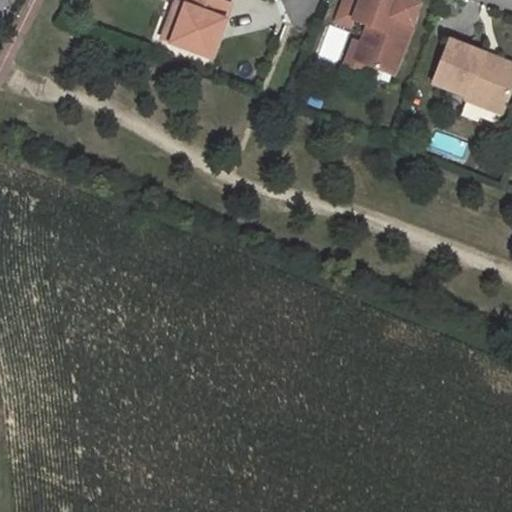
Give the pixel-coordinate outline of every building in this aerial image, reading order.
[(178,0),(176,9),(180,11),(166,48),(206,62),(226,9),(210,3),(210,0),(178,0)] [(365,54),(359,68),(389,80),(409,28),(408,27),(415,8),(395,1),(394,3),(386,0),(357,0),(352,16),(337,11),(332,25),(346,30),(348,24),(362,29),(354,49),(365,54)] [(341,0),(337,11),(352,16),(357,0),(341,0)] [(176,9),(171,7),(157,44),(166,48),(180,11),(176,9)] [(480,57),(446,44),(429,87),(463,100),(462,102),(499,116),(511,81),(511,76),(478,63),(480,57)] [(365,54),(354,49),(349,64),(359,68),(365,54)] [(511,69),(480,57),(478,63),(511,76),(511,69)]
